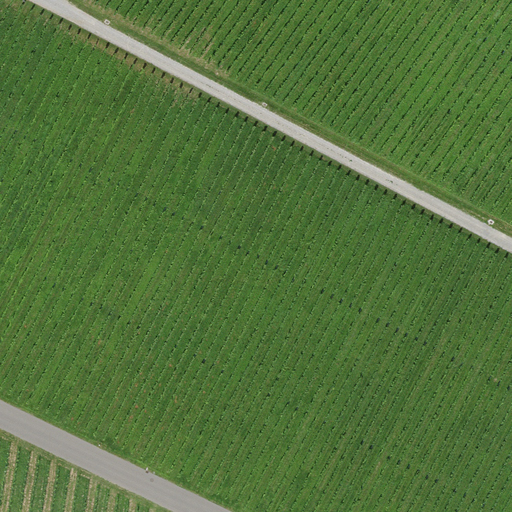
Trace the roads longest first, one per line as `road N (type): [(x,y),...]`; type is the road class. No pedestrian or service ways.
road 1 (track): [(511,252),(37,0)]
road 2 (residential): [(0,419),(195,511)]
